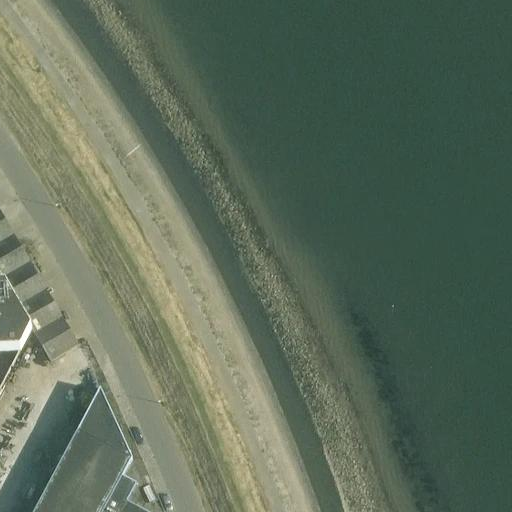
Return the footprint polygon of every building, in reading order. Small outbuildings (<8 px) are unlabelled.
[(0,227),(0,245),(14,238),(6,224),(0,227)] [(0,245),(0,264),(22,252),(14,238),(0,245)] [(22,252),(0,264),(0,277),(2,281),(30,265),(22,252)] [(2,281),(10,295),(38,279),(30,265),(2,281)] [(32,333),(27,323),(18,309),(10,295),(2,281),(0,277),(0,354),(21,354),(32,333)] [(38,279),(10,295),(18,309),(46,293),(38,279)] [(18,309),(27,323),(54,307),(46,293),(18,309)] [(54,307),(27,323),(32,333),(34,337),(62,320),(54,307)] [(34,337),(43,350),(70,334),(62,320),(34,337)] [(79,348),(70,334),(43,350),(51,364),(79,348)] [(101,393),(79,434),(36,511),(134,511),(126,508),(137,488),(123,480),(132,462),(101,393)]
